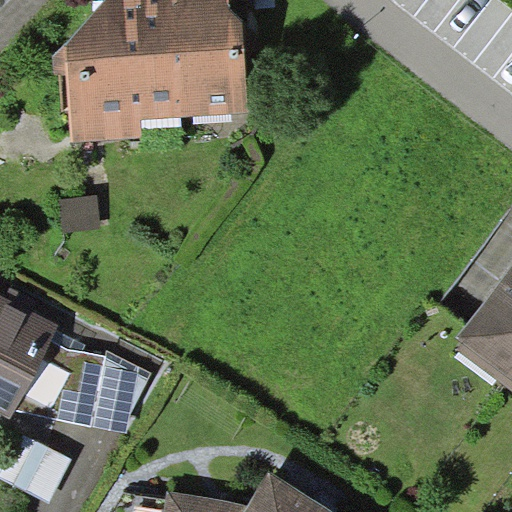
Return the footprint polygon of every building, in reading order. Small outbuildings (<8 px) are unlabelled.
[(238,114),(232,0),(100,0),(54,51),(66,143),(136,143),(136,125),(238,114)] [(60,197),(63,230),(102,227),(100,194),(60,197)] [(511,247),(441,347),(511,397),(511,247)] [(57,323),(0,296),(0,433),(3,435),(57,323)] [(13,426),(0,454),(0,476),(41,494),(62,448),(13,426)] [(321,511),(258,471),(231,511),(321,511)]
